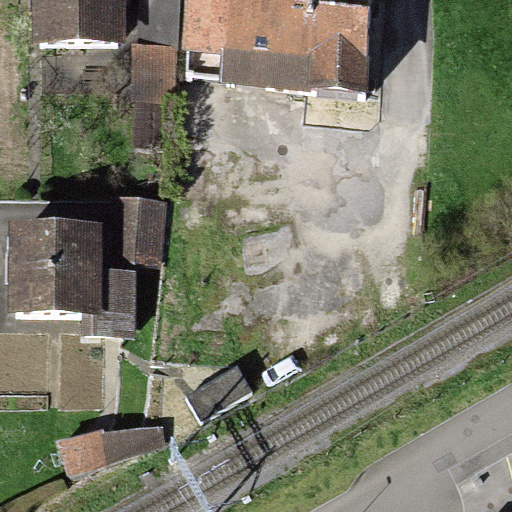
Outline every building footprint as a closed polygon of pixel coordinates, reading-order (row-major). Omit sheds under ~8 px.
[(122,0),(44,0),(47,68),(125,65),(122,0)] [(383,0),(197,0),(187,94),(370,114),(383,0)] [(160,213),(126,214),(128,278),(162,276),(160,213)] [(98,248),(18,251),(22,340),(131,336),(129,292),(100,293),(98,248)] [(511,511),(511,499),(488,505),(490,511),(511,511)]
